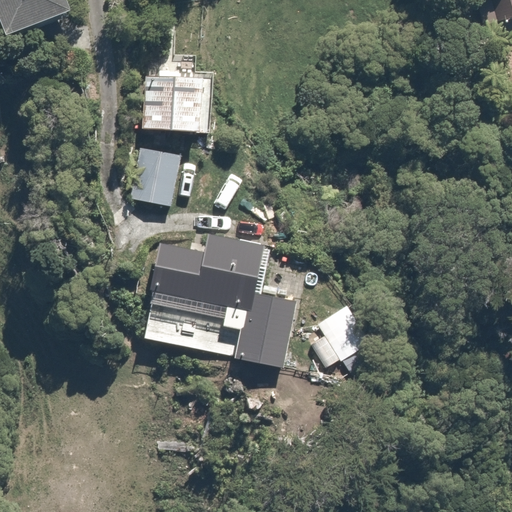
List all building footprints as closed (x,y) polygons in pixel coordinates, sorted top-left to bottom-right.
[(74,0),(0,0),(0,14),(16,49),(83,19),(74,0)] [(511,0),(498,0),(495,30),(511,31),(511,0)] [(211,83),(147,78),(143,136),(207,140),(211,83)] [(183,157),(136,152),(130,202),(177,208),(183,157)] [(208,255),(158,249),(146,344),(237,355),(235,366),(287,373),(298,288),(278,285),(276,298),(258,296),(264,246),(210,239),(208,255)]
